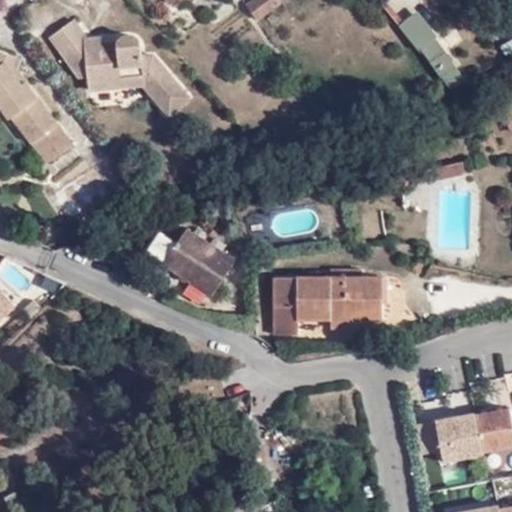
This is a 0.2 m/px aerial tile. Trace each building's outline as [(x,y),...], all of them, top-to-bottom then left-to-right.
[(247,0),(239,7),(249,20),(273,0),(277,0),(280,3),(283,0),(247,0)] [(443,91),(459,81),(427,39),(406,14),(391,27),(426,70),(443,91)] [(68,19),(46,36),(75,75),(85,75),(86,85),(139,81),(163,114),(184,97),(152,53),(140,55),(141,41),(128,32),(115,40),(116,47),(98,48),(98,38),(83,38),(68,19)] [(18,86),(7,73),(5,70),(11,54),(0,49),(0,111),(3,115),(8,115),(43,162),(67,142),(22,82),(18,86)] [(15,66),(7,73),(18,86),(22,82),(25,79),(15,66)] [(453,156),(377,173),(380,184),(456,168),(453,156)] [(189,227),(164,266),(212,297),(237,258),(189,227)] [(275,333),(298,333),(298,320),(384,319),(383,275),(363,276),(363,268),(332,269),(332,276),(298,276),(299,277),(274,278),(275,333)] [(0,287),(0,316),(2,319),(17,307),(0,287)] [(511,418),(510,410),(415,428),(420,456),(436,453),(439,468),(511,454),(511,418)]
